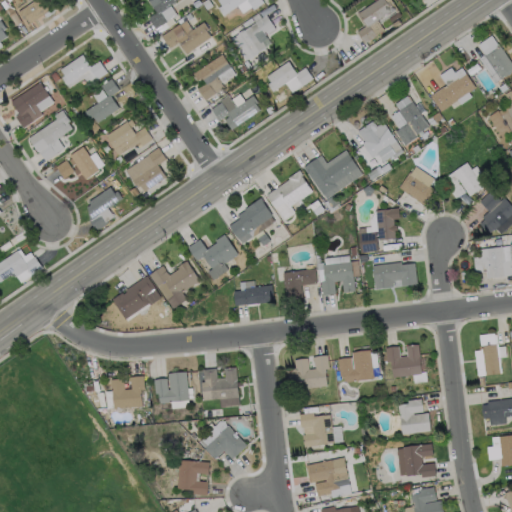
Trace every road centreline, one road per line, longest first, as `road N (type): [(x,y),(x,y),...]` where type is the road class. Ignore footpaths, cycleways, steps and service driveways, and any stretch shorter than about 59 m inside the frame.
road 1 (secondary): [(475,0),(0,334)]
road 2 (residential): [(511,302),(128,347),(89,340),(37,309)]
road 3 (residential): [(472,511),(443,312),(443,237)]
road 4 (residential): [(223,175),(100,0)]
road 5 (residential): [(284,511),(273,487),(265,335)]
road 6 (residential): [(107,10),(0,82)]
